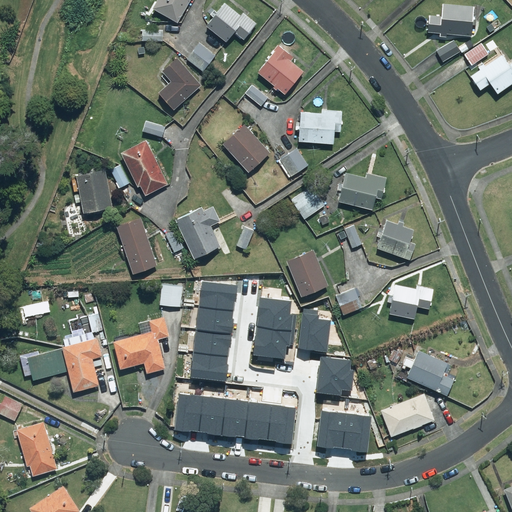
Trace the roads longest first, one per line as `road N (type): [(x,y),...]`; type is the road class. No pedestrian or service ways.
road 1 (residential): [(135,442),(190,461),(364,479),(433,463),(511,410)]
road 2 (residential): [(441,171),(369,57),(313,0)]
road 3 (residential): [(511,349),(441,171)]
